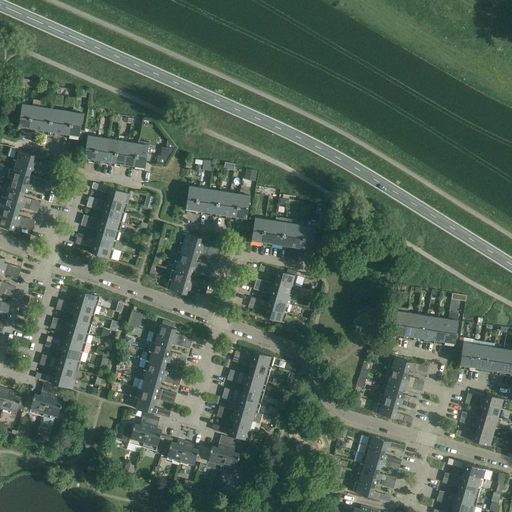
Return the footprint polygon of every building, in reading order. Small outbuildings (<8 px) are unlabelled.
[(35,86),(36,79),(22,78),(21,85),(35,86)] [(22,130),(28,131),(33,105),(22,103),(18,126),(23,126),(22,130)] [(39,129),(43,106),(33,105),(28,131),(34,132),(35,128),(39,129)] [(48,134),(53,108),(43,106),(39,129),(43,130),(42,133),(48,134)] [(59,132),(63,109),(53,108),(48,134),(54,135),(55,132),(59,132)] [(69,138),(73,111),(63,109),(59,132),(63,133),(62,137),(69,138)] [(83,113),(73,111),(69,138),(75,139),(75,135),(79,135),(83,113)] [(94,163),(98,136),(88,135),(84,157),(88,158),(88,162),(94,163)] [(105,160),(108,138),(98,136),(94,163),(100,164),(101,160),(105,160)] [(119,140),(108,138),(105,160),(109,161),(108,165),(115,166),(119,140)] [(125,164),(129,141),(119,140),(115,166),(120,167),(121,163),(125,164)] [(138,143),(129,141),(125,164),(129,164),(128,168),(134,169),(138,143)] [(149,145),(138,143),(134,169),(140,170),(141,166),(145,167),(149,145)] [(13,159),(41,167),(43,162),(34,160),(35,155),(10,148),(8,156),(14,158),(13,159)] [(41,167),(13,159),(11,168),(30,174),(31,170),(40,172),(41,167)] [(212,170),(213,161),(204,159),(202,168),(212,170)] [(228,168),(233,170),(235,164),(226,161),(223,170),(227,172),(228,168)] [(30,174),(11,168),(8,177),(45,188),(46,183),(29,178),(30,174)] [(244,178),(256,180),(258,170),(246,168),(244,178)] [(45,188),(8,177),(5,186),(25,192),(26,188),(43,193),(45,188)] [(25,192),(5,186),(2,185),(0,186),(0,190),(0,191),(3,192),(2,196),(30,204),(32,199),(23,196),(25,192)] [(108,198),(127,203),(130,193),(103,185),(101,191),(109,193),(108,198)] [(195,213),(199,187),(189,185),(186,208),(190,209),(189,212),(195,213)] [(206,211),(210,188),(199,187),(195,213),(201,214),(202,211),(206,211)] [(216,217),(220,190),(210,188),(206,211),(210,212),(209,216),(216,217)] [(222,214),(226,214),(230,192),(220,190),(216,217),(222,218),(222,214)] [(236,220),(240,193),(230,192),(226,214),(230,215),(230,219),(236,220)] [(250,195),(240,193),(236,220),(242,221),(242,217),(247,218),(250,195)] [(30,204),(2,196),(0,204),(0,205),(19,211),(20,207),(29,209),(30,204)] [(127,203),(108,198),(107,201),(99,199),(97,204),(125,212),(127,203)] [(128,223),(130,214),(125,212),(97,204),(96,209),(104,211),(103,216),(122,221),(128,223)] [(19,211),(0,205),(0,215),(25,222),(26,217),(18,215),(19,211)] [(122,221),(103,216),(102,220),(84,214),(82,219),(119,231),(122,221)] [(25,222),(0,215),(0,225),(13,230),(15,225),(23,228),(25,222)] [(255,244),(261,245),(265,219),(255,217),(251,239),(256,240),(255,244)] [(275,247),(281,248),(286,218),(276,217),(276,220),(275,220),(272,243),(276,243),(275,247)] [(292,246),(296,220),(286,218),(281,248),(287,249),(288,245),(292,246)] [(119,231),(82,219),(81,225),(98,230),(97,234),(116,240),(119,231)] [(268,242),(272,243),(275,220),(265,219),(261,245),(267,246),(268,242)] [(301,251),(305,225),(296,223),(296,220),(292,246),(296,246),(295,250),(301,251)] [(316,226),(305,225),(301,251),(307,252),(308,248),(312,249),(316,226)] [(183,232),(180,242),(208,251),(209,245),(201,242),(202,238),(183,232)] [(116,240),(97,234),(96,238),(88,236),(86,240),(114,249),(116,240)] [(114,249),(86,240),(85,246),(93,248),(92,253),(111,259),(114,249)] [(180,242),(177,251),(197,257),(198,252),(206,255),(208,251),(180,242)] [(174,261),(202,269),(204,263),(196,261),(197,257),(177,251),(174,261)] [(0,256),(0,267),(20,273),(21,267),(4,262),(5,258),(0,256)] [(201,273),(202,269),(174,261),(171,270),(191,276),(193,271),(201,273)] [(276,275),(275,279),(295,285),(297,275),(260,265),(259,270),(276,275)] [(18,278),(20,273),(0,267),(0,274),(1,272),(18,278)] [(190,279),(191,276),(171,270),(169,279),(207,290),(208,284),(190,279)] [(205,295),(207,290),(169,279),(166,288),(186,294),(187,289),(205,295)] [(292,294),(295,285),(275,279),(274,283),(266,281),(264,286),(292,294)] [(78,300),(97,306),(100,296),(63,285),(61,290),(79,296),(78,300)] [(270,298),(289,303),(292,294),(264,286),(263,291),(271,294),(270,298)] [(450,311),(463,312),(464,293),(452,292),(450,311)] [(289,303),(270,298),(269,302),(260,299),(259,305),(287,313),(287,312),(292,314),(295,305),(289,303)] [(94,315),(97,306),(78,300),(77,304),(68,301),(67,306),(94,315)] [(284,322),(287,313),(259,305),(257,310),(266,312),(265,316),(284,322)] [(92,324),(94,315),(67,306),(65,312),(73,314),(72,318),(92,324)] [(397,337),(403,338),(408,312),(397,310),(394,333),(398,333),(397,337)] [(410,335),(414,336),(418,313),(408,312),(403,338),(409,339),(410,335)] [(424,341),(428,315),(418,313),(414,336),(418,337),(417,340),(424,341)] [(434,339),(438,317),(428,315),(424,341),(430,342),(430,339),(434,339)] [(444,344),(448,318),(438,317),(434,339),(438,340),(438,344),(444,344)] [(89,333),(92,324),(72,318),(71,322),(63,320),(61,325),(89,333)] [(458,320),(448,318),(444,344),(450,345),(450,342),(455,342),(458,320)] [(112,320),(110,329),(116,331),(117,329),(119,322),(112,320)] [(157,323),(154,332),(191,343),(192,338),(175,333),(176,328),(157,323)] [(86,342),(89,333),(61,325),(60,330),(68,333),(67,336),(86,342)] [(103,329),(101,336),(108,338),(110,331),(103,329)] [(146,340),(151,341),(171,347),(172,343),(189,348),(191,343),(154,332),(149,331),(146,340)] [(86,342),(67,336),(66,341),(48,336),(46,341),(83,352),(86,342)] [(476,367),(480,367),(484,341),(474,340),(469,369),(475,370),(476,367)] [(63,351),(61,355),(81,361),(83,352),(46,341),(45,346),(63,351)] [(151,341),(149,350),(176,358),(178,354),(169,351),(171,347),(151,341)] [(493,347),(494,343),(484,341),(480,367),(484,368),(483,372),(489,373),(493,347)] [(469,369),(473,343),(463,342),(459,364),(464,365),(463,368),(469,369)] [(500,370),(503,348),(493,347),(489,373),(495,374),(496,370),(500,370)] [(509,376),(511,359),(511,349),(503,348),(500,370),(504,371),(503,375),(509,376)] [(141,358),(165,365),(166,361),(175,364),(176,358),(149,350),(148,353),(143,351),(141,358)] [(236,350),(234,354),(271,366),(274,357),(254,351),(253,356),(236,350)] [(268,375),(271,366),(234,354),(233,361),(250,366),(249,369),(268,375)] [(52,357),(50,362),(78,370),(81,361),(61,355),(60,359),(52,357)] [(388,366),(408,371),(409,367),(417,369),(419,364),(391,356),(388,366)] [(165,365),(141,358),(139,366),(144,367),(143,369),(180,380),(182,375),(164,370),(165,365)] [(56,373),(75,379),(78,370),(50,362),(49,367),(57,369),(56,373)] [(383,374),(414,383),(415,378),(407,375),(408,371),(388,366),(386,373),(383,372),(383,374)] [(180,380),(143,369),(141,378),(160,384),(161,380),(179,385),(180,380)] [(238,376),(266,385),(268,375),(249,369),(248,374),(239,371),(238,376)] [(72,389),(75,379),(56,373),(55,377),(46,375),(45,380),(72,389)] [(383,384),(402,390),(404,386),(412,388),(414,383),(383,374),(382,376),(385,376),(383,384)] [(244,388),(263,394),(266,385),(238,376),(236,382),(245,384),(244,388)] [(160,384),(141,378),(141,379),(135,377),(132,386),(175,398),(176,393),(159,388),(160,384)] [(401,394),(402,390),(383,384),(380,393),(418,404),(419,399),(401,394)] [(132,386),(130,395),(135,397),(155,403),(156,398),(174,403),(175,398),(132,386)] [(0,406),(3,408),(8,389),(0,387),(0,388),(0,406)] [(260,403),(263,394),(244,388),(243,392),(234,390),(233,395),(260,403)] [(24,410),(28,395),(21,393),(21,396),(16,394),(17,392),(8,389),(3,408),(17,412),(18,408),(24,410)] [(44,412),(45,412),(50,394),(41,391),(40,395),(35,393),(34,396),(33,396),(33,397),(28,395),(24,410),(43,416),(44,412)] [(416,409),(418,404),(380,393),(378,402),(397,408),(398,404),(416,409)] [(466,398),(503,409),(506,399),(486,394),(485,398),(468,393),(466,398)] [(57,396),(50,394),(45,412),(57,416),(60,406),(61,406),(62,404),(61,404),(62,401),(56,400),(57,396)] [(238,407),(258,413),(260,403),(233,395),(231,400),(240,403),(238,407)] [(153,407),(155,403),(135,397),(133,406),(160,414),(162,409),(153,407)] [(353,398),(351,405),(360,407),(361,401),(359,400),(353,398)] [(481,412),(500,418),(503,409),(466,398),(465,403),(482,408),(481,412)] [(396,412),(397,408),(378,402),(375,412),(403,420),(404,415),(396,412)] [(255,422),(258,413),(238,407),(237,411),(220,406),(218,411),(255,422)] [(233,425),(252,431),(255,422),(218,411),(217,416),(234,421),(233,425)] [(498,427),(500,418),(481,412),(480,416),(471,414),(470,419),(498,427)] [(476,431),(495,436),(498,427),(470,419),(468,424),(477,427),(476,431)] [(121,440),(142,446),(149,423),(141,421),(140,424),(135,423),(134,425),(126,423),(121,440)] [(161,454),(166,436),(161,434),(162,433),(161,433),(162,431),(156,429),(157,425),(149,423),(142,446),(155,450),(155,452),(161,454)] [(249,441),(252,431),(233,425),(232,429),(214,424),(212,430),(222,432),(249,441)] [(492,446),(495,436),(476,431),(475,435),(466,432),(465,438),(492,446)] [(369,435),(366,445),(385,450),(386,446),(404,451),(405,446),(369,435)] [(161,454),(180,460),(186,441),(178,439),(177,442),(172,440),(173,438),(166,436),(161,454)] [(201,462),(205,447),(199,445),(198,448),(193,446),(194,444),(186,441),(180,460),(194,464),(195,460),(201,462)] [(210,449),(205,447),(201,462),(207,464),(207,465),(220,469),(227,445),(219,443),(218,447),(212,445),(211,448),(210,449)] [(234,451),(235,448),(227,445),(220,469),(234,473),(238,458),(239,458),(239,456),(239,453),(234,451)] [(385,450),(366,445),(363,454),(391,462),(392,457),(384,454),(385,450)] [(391,462),(363,454),(360,463),(380,468),(381,464),(389,467),(391,462)] [(464,473),(483,478),(486,469),(449,458),(447,463),(465,469),(464,473)] [(126,463),(124,471),(132,473),(135,465),(126,463)] [(380,468),(360,463),(358,473),(386,480),(387,475),(379,473),(380,468)] [(386,480),(358,473),(355,482),(374,487),(376,483),(384,485),(386,480)] [(480,487),(483,478),(464,473),(462,477),(454,474),(452,479),(480,487)] [(478,497),(480,487),(452,479),(451,485),(459,487),(458,491),(478,497)] [(374,487),(355,482),(352,491),(380,499),(382,493),(373,491),(374,487)] [(475,506),(478,497),(458,491),(457,495),(449,493),(447,498),(475,506)] [(473,511),(475,506),(447,498),(446,503),(454,505),(453,510),(461,511),(473,511)]
